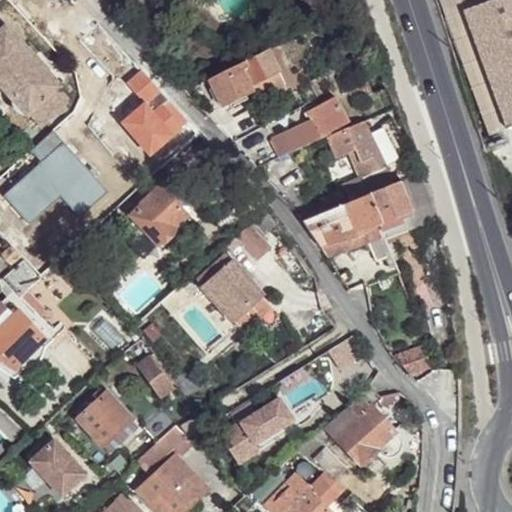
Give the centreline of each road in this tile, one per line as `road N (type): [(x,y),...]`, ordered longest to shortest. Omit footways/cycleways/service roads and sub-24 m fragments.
road 1 (unclassified): [(432,511),(438,455),(429,414),(336,297),(276,202),(87,0)]
road 2 (secondary): [(511,327),(405,0)]
